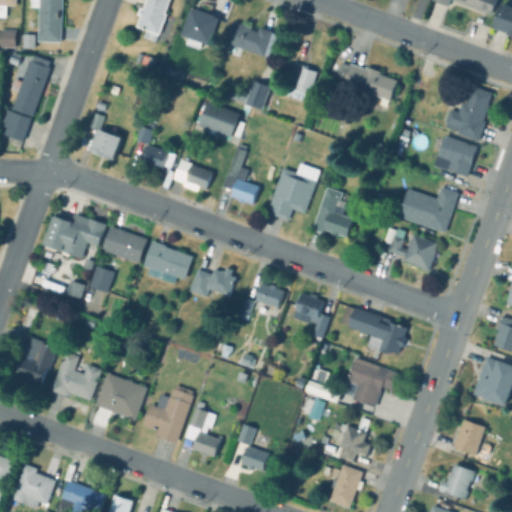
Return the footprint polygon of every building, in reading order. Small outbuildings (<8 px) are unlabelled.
[(0,0),(14,0),(14,6),(4,5),(4,16),(0,16),(0,0)] [(60,0),(59,42),(36,41),(37,7),(27,6),(27,0),(60,0)] [(168,0),(163,13),(165,14),(157,35),(156,34),(153,42),(141,37),(144,30),(135,26),(139,16),(136,14),(139,7),(142,8),(145,0),(168,0)] [(495,0),(490,15),(452,0),(495,0)] [(501,2),(511,6),(511,33),(511,36),(504,33),(504,32),(491,27),(491,25),(493,26),(501,2)] [(189,8),(194,9),(194,8),(214,15),(213,16),(218,18),(208,45),(200,42),(197,49),(185,44),(187,38),(179,35),(189,8)] [(250,29),(257,32),(259,27),(272,31),(271,32),(276,34),(268,57),(263,55),(262,56),(224,42),(232,20),(251,27),(250,29)] [(0,29),(14,30),(13,47),(0,47),(0,29)] [(34,34),(33,48),(21,47),(21,33),(34,34)] [(18,58),(16,65),(8,62),(11,52),(19,55),(18,58)] [(32,55),(49,61),(47,67),(48,67),(31,116),(10,108),(16,91),(10,88),(13,79),(20,81),(27,60),(30,61),(32,55)] [(154,59),(152,67),(139,63),(142,55),(154,59)] [(339,62),(348,65),(348,63),(364,69),(365,66),(379,71),(378,74),(397,80),(390,100),(388,100),(385,109),(368,103),(371,93),(333,80),(339,62)] [(315,71),(310,88),(305,87),(303,92),(288,87),(296,63),(307,66),(306,68),(315,71)] [(269,86),(261,109),(244,103),(252,80),(269,86)] [(491,93),(481,120),(485,121),(478,140),(457,132),(443,126),(445,122),(444,122),(449,109),(457,112),(461,101),(466,102),(472,86),(491,93)] [(247,92),(243,102),(228,97),(232,87),(247,92)] [(239,114),(230,137),(197,125),(198,123),(191,121),(194,114),(200,117),(206,102),(239,114)] [(30,118),(22,141),(3,134),(5,127),(0,124),(0,121),(4,109),(30,118)] [(97,129),(97,130),(87,126),(92,112),(102,116),(97,129)] [(152,124),(150,130),(151,130),(146,144),(132,138),(137,125),(139,125),(141,120),(152,124)] [(121,137),(113,159),(90,150),(98,129),(121,137)] [(476,147),(465,177),(432,165),(443,134),(476,147)] [(407,138),(404,147),(395,144),(398,135),(407,138)] [(244,145),(243,149),(244,150),(238,167),(245,169),(242,180),(257,185),(250,204),(243,201),(242,202),(235,200),(236,198),(228,196),(230,189),(220,185),(234,147),(235,147),(236,142),(244,145)] [(165,152),(159,170),(138,163),(144,145),(165,152)] [(184,163),(179,177),(172,174),(177,160),(184,163)] [(319,169),(304,211),(291,206),(287,219),(266,211),(283,166),(296,171),(300,162),(319,169)] [(211,172),(205,189),(194,186),(193,188),(190,187),(191,184),(182,181),(188,164),(211,172)] [(458,191),(444,232),(397,215),(408,187),(437,197),(441,185),(458,191)] [(352,217),(346,236),(338,233),(338,234),(330,232),(331,230),(326,228),(325,232),(312,227),(326,186),(341,191),(335,211),(352,217)] [(56,209),(72,215),(74,211),(88,216),(88,215),(105,222),(97,244),(87,240),(86,243),(93,246),(90,252),(83,249),(81,256),(56,246),(54,252),(51,251),(48,257),(43,255),(45,248),(42,248),(44,242),(43,242),(56,209)] [(147,237),(138,261),(123,256),(122,259),(108,254),(110,251),(101,248),(110,224),(147,237)] [(393,234),(394,234),(396,226),(405,230),(402,237),(403,237),(400,246),(407,248),(413,232),(437,241),(435,248),(436,248),(428,269),(415,265),(415,264),(403,259),(404,255),(387,249),(389,243),(381,240),(387,225),(395,228),(393,234)] [(192,255),(185,276),(170,271),(168,278),(153,273),(155,267),(143,263),(151,239),(165,244),(164,245),(192,255)] [(54,266),(52,271),(50,270),(49,273),(40,270),(44,260),(52,263),(51,265),(54,266)] [(114,270),(106,291),(88,284),(96,264),(114,270)] [(232,268),(230,273),(235,275),(228,294),(207,286),(205,294),(189,289),(197,267),(212,272),(214,267),(220,269),(221,269),(224,270),(226,265),(232,268)] [(84,283),(79,297),(65,291),(70,278),(84,283)] [(262,281),(269,284),(270,282),(276,284),(275,286),(283,289),(277,307),(255,299),(262,281)] [(301,291),(308,294),(309,291),(316,294),(315,296),(323,299),(319,311),(329,315),(321,336),(312,333),(316,322),(310,319),(309,322),(291,316),(296,304),(294,303),(298,293),(300,294),(301,291)] [(254,300),(248,314),(240,311),(246,297),(254,300)] [(346,305),(355,308),(355,306),(390,319),(389,321),(407,327),(404,335),(406,336),(402,346),(400,345),(397,352),(389,349),(388,353),(367,345),(371,334),(348,326),(349,325),(340,322),(346,305)] [(33,310),(25,328),(20,326),(28,307),(33,310)] [(511,349),(493,343),(499,328),(497,327),(502,314),(511,317),(511,349)] [(56,346),(49,365),(48,364),(40,383),(14,372),(29,335),(56,346)] [(73,368),(83,372),(87,362),(100,367),(89,398),(85,397),(82,403),(65,396),(65,394),(50,388),(65,349),(78,355),(73,368)] [(491,350),(511,357),(511,389),(507,404),(497,400),(496,401),(472,392),(478,376),(477,376),(482,363),(483,364),(486,355),(488,356),(491,350)] [(397,371),(391,388),(382,385),(374,406),(351,398),(356,383),(347,379),(355,356),(397,371)] [(342,390),(337,402),(305,390),(314,367),(328,372),(323,383),(342,390)] [(146,386),(135,418),(94,403),(106,371),(146,386)] [(175,383),(192,389),(190,393),(193,394),(176,441),(155,434),(156,429),(142,424),(150,402),(156,404),(160,393),(169,396),(172,386),(173,387),(175,383)] [(324,401),(317,419),(307,415),(314,397),(324,401)] [(215,413),(210,426),(207,425),(204,432),(217,436),(218,434),(221,435),(214,455),(206,452),(205,454),(199,452),(199,450),(192,447),(195,439),(184,435),(197,400),(204,402),(202,408),(215,413)] [(259,430),(253,445),(236,439),(246,413),(257,417),(254,426),(255,427),(254,429),(259,430)] [(369,419),(365,430),(367,431),(363,440),(370,443),(365,457),(357,454),(357,452),(355,451),(352,460),(337,455),(340,446),(339,446),(343,433),(336,430),(337,429),(331,427),(333,421),(340,423),(340,422),(356,427),(360,416),(369,419)] [(485,426),(474,454),(452,445),(463,417),(485,426)] [(335,446),(332,451),(329,450),(328,453),(317,449),(319,445),(324,447),(326,442),(335,446)] [(247,444),(261,450),(262,448),(267,450),(266,451),(268,452),(262,469),(254,466),(253,468),(248,466),(249,465),(240,461),(247,444)] [(0,454),(14,460),(0,498),(0,454)] [(55,478),(46,503),(38,500),(35,507),(21,502),(9,497),(23,461),(37,467),(35,471),(55,478)] [(474,470),(473,471),(485,475),(482,484),(470,479),(466,489),(467,490),(464,498),(438,489),(442,479),(446,480),(449,471),(450,471),(454,462),(474,470)] [(362,470),(359,479),(363,481),(359,489),(356,488),(349,507),(328,499),(333,487),(329,486),(333,477),(336,479),(342,463),(362,470)] [(105,493),(98,511),(82,506),(79,511),(55,511),(68,479),(90,487),(105,493)] [(133,499),(128,511),(107,511),(114,492),(133,499)] [(432,503),(454,511),(453,511),(425,511),(426,510),(430,511),(432,503)]
